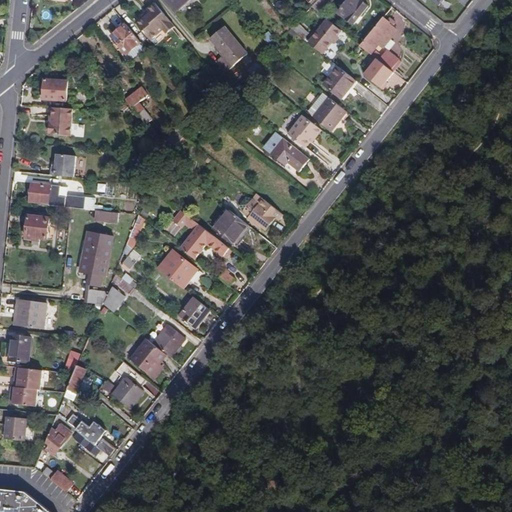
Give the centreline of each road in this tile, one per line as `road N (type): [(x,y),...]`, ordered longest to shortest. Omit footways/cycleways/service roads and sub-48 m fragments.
road 1 (residential): [(452,41),(84,511)]
road 2 (residential): [(0,201),(13,76)]
road 3 (residential): [(13,76),(107,0)]
